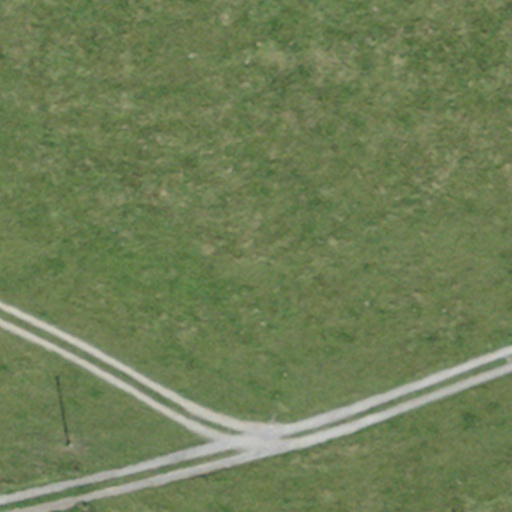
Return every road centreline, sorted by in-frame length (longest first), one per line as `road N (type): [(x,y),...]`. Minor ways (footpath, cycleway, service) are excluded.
road 1 (track): [(511,364),(302,437),(253,443),(183,421),(0,330)]
road 2 (track): [(17,511),(111,493),(253,443)]
